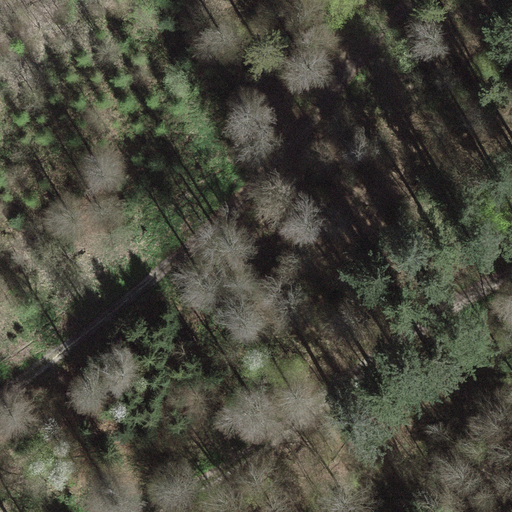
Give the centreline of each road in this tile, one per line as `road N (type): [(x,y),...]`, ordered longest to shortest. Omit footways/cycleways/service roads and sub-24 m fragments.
road 1 (track): [(0,395),(188,246),(265,172),(413,0)]
road 2 (track): [(142,511),(235,462),(459,303),(511,275)]
